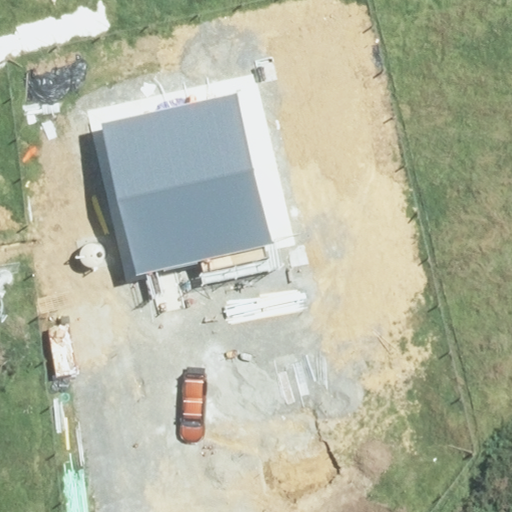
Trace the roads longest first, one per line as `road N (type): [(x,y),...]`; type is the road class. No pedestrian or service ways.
road 1 (unknown): [(511,349),(453,511)]
road 2 (unknown): [(466,0),(511,159)]
